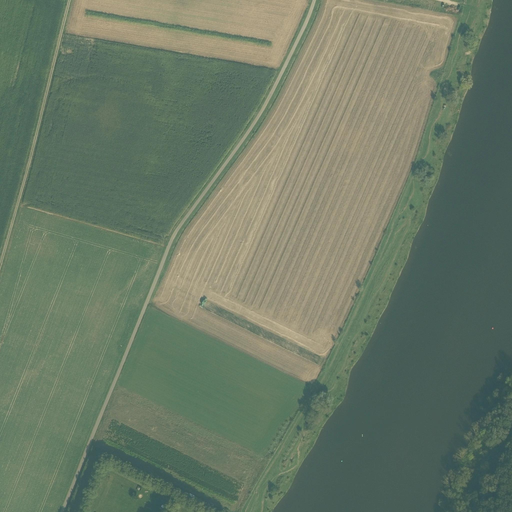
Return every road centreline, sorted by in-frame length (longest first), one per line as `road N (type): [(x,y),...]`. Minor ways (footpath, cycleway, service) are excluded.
road 1 (unclassified): [(62,511),(172,237),(264,107),(314,0)]
road 2 (track): [(0,266),(68,0)]
